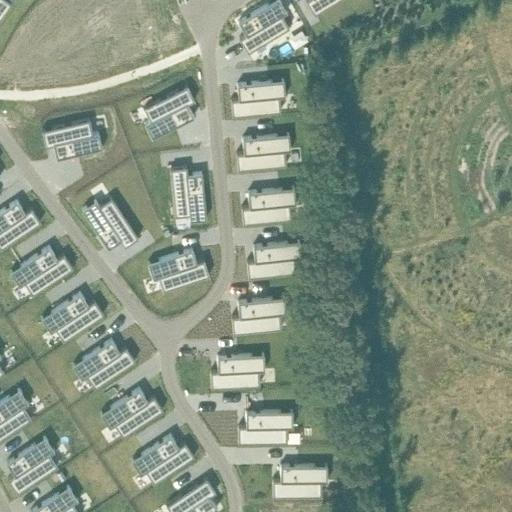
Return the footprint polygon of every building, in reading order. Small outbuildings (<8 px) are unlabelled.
[(0,0),(0,16),(11,1),(9,0),(0,0)] [(280,0),(270,0),(238,20),(245,32),(239,36),(247,51),(289,25),(281,13),(286,10),(280,0)] [(306,0),(314,12),(334,0),(306,0)] [(238,96),(230,97),(232,114),(280,109),(279,95),(285,94),(283,77),(236,82),(238,96)] [(187,83),(143,105),(149,118),(144,121),(152,136),(194,115),(187,102),(194,99),(187,83)] [(89,117),(41,128),(45,144),(53,143),(56,157),(102,146),(98,130),(92,131),(89,117)] [(243,150),(236,151),(237,168),(286,163),(284,148),(290,148),(288,131),(242,136),(243,150)] [(186,164),(169,166),(174,214),(189,213),(189,219),(206,217),(201,170),(187,172),(186,164)] [(248,204),(241,205),(242,222),(291,217),(289,202),(295,202),(294,185),(247,190),(248,204)] [(95,198),(81,208),(108,247),(120,239),(124,245),(138,235),(111,195),(99,203),(95,198)] [(17,198),(0,209),(0,247),(40,220),(31,206),(25,210),(17,198)] [(254,258),(246,259),(248,275),(296,271),(295,256),(301,255),(299,239),(252,243),(254,258)] [(49,244),(10,270),(19,284),(24,281),(32,293),(72,266),(63,252),(57,256),(49,244)] [(192,246),(147,261),(152,277),(158,275),(162,289),(209,274),(203,258),(196,260),(192,246)] [(80,290),(41,316),(50,331),(55,327),(63,339),(103,312),(94,298),(88,302),(80,290)] [(238,314),(231,315),(232,331),(281,327),(280,312),(285,311),(284,295),(237,299),(238,314)] [(111,337),(72,364),(81,377),(86,374),(94,386),(135,359),(125,345),(119,349),(111,337)] [(217,369),(210,369),(211,386),(259,383),(258,369),(264,368),(263,352),(216,354),(217,369)] [(139,386),(100,412),(109,426),(114,423),(122,435),(163,408),(153,394),(147,398),(139,386)] [(19,387),(0,399),(0,437),(31,417),(23,405),(28,401),(19,387)] [(322,407),(299,408),(299,411),(299,420),(323,419),(322,407)] [(245,424),(238,424),(238,441),(286,440),(286,426),(292,426),(292,409),(245,410),(245,424)] [(170,433),(131,459),(140,473),(145,470),(153,482),(194,455),(185,441),(178,445),(170,433)] [(45,435),(6,461),(14,473),(7,478),(17,492),(57,465),(49,452),(54,449),(45,435)] [(280,478),(272,478),(272,495),(321,494),(321,480),(327,480),(327,463),(280,463),(280,478)] [(206,476),(166,503),(171,511),(209,511),(217,507),(209,495),(215,490),(206,476)] [(68,485),(29,511),(30,511),(79,511),(73,502),(78,499),(68,485)]
